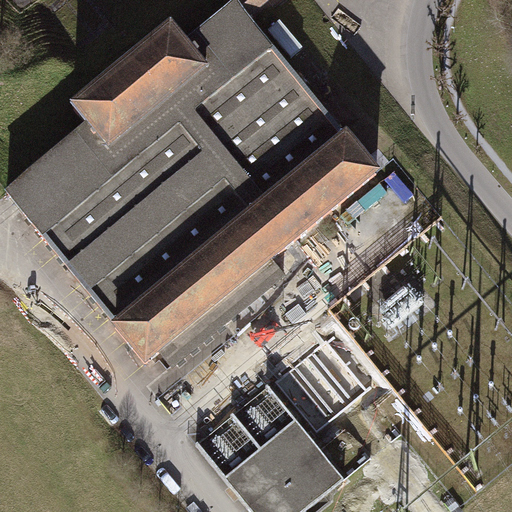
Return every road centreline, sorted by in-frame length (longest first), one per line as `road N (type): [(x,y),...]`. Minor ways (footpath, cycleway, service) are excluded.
road 1 (unclassified): [(223,511),(34,276),(0,246)]
road 2 (tertiary): [(430,0),(420,46),(438,121),(511,216)]
